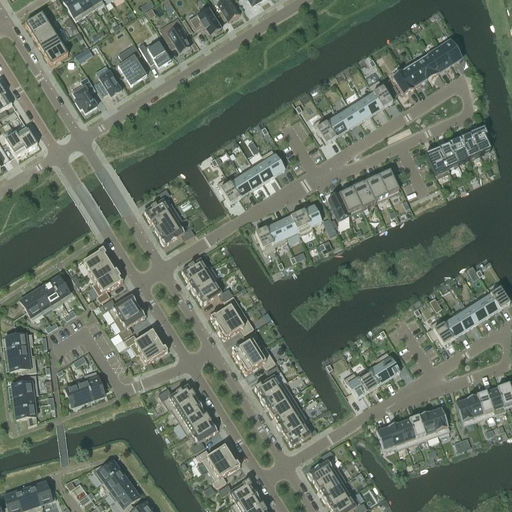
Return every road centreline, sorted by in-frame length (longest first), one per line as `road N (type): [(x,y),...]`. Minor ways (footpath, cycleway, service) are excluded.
road 1 (residential): [(79,142),(305,0)]
road 2 (residential): [(327,173),(469,115),(461,83)]
road 3 (residential): [(461,83),(327,173)]
road 4 (residential): [(162,271),(79,142)]
road 5 (residential): [(57,155),(139,284)]
road 6 (residential): [(79,142),(4,23)]
road 7 (residential): [(285,467),(211,349)]
road 8 (residential): [(327,173),(207,242)]
road 9 (residential): [(190,364),(263,481)]
road 10 (residential): [(421,388),(504,366),(502,330)]
